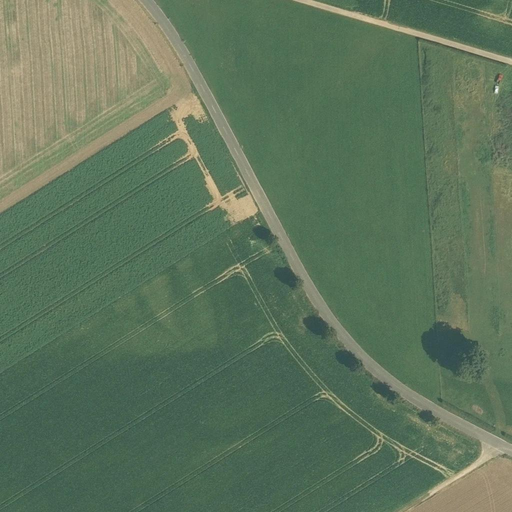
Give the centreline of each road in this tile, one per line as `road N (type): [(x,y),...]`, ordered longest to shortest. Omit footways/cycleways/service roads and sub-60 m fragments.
road 1 (unclassified): [(511,453),(389,383),(331,324),(144,0)]
road 2 (track): [(511,59),(310,0)]
